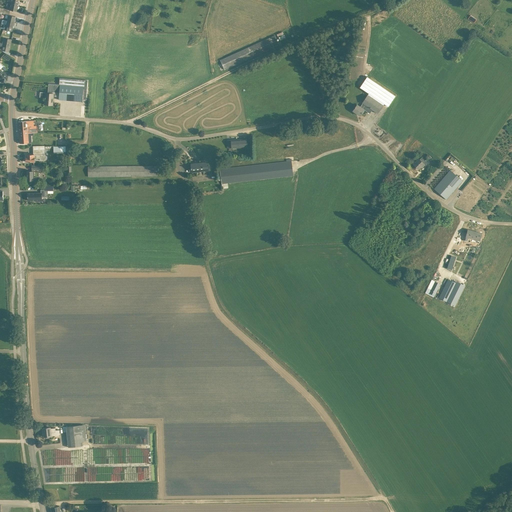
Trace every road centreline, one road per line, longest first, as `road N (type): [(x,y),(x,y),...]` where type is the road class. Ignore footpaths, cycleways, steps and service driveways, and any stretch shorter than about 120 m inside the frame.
road 1 (track): [(386,499),(319,395),(224,309),(174,138)]
road 2 (unclassified): [(126,123),(190,138),(319,116),(352,121),(453,211),(511,223)]
road 3 (track): [(386,499),(41,507)]
road 4 (track): [(126,123),(395,0)]
road 5 (secondary): [(42,511),(29,442),(21,289)]
road 6 (secondary): [(18,253),(12,114)]
road 7 (residential): [(126,123),(137,57),(84,49)]
